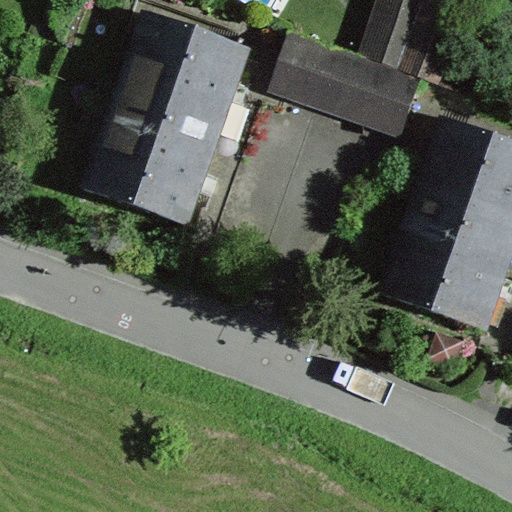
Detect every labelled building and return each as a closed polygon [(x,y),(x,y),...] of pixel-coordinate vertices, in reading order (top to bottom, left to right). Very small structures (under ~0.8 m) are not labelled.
[(384,0),(377,22),(412,35),(425,0),(384,0)] [(466,0),(425,0),(412,35),(449,49),(466,0)] [(121,102),(218,135),(247,49),(151,16),(121,102)] [(412,35),(377,22),(364,57),(400,69),(412,35)] [(423,81),(290,33),(270,88),(404,135),(423,81)] [(449,49),(412,35),(400,69),(436,83),(449,49)] [(121,102),(89,189),(186,224),(218,135),(121,102)] [(418,203),(511,236),(511,141),(447,119),(418,203)] [(511,247),(511,236),(418,203),(385,294),(484,329),(511,247)]
